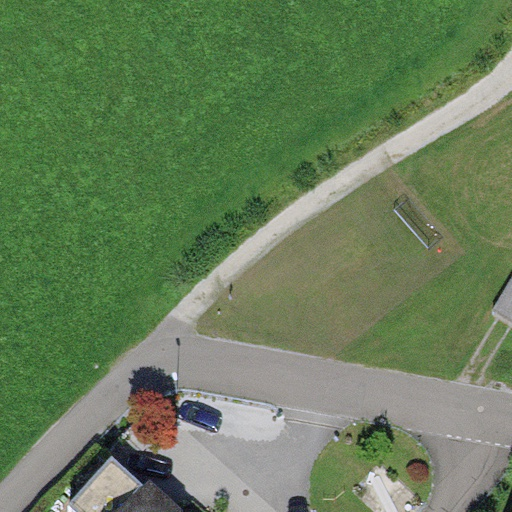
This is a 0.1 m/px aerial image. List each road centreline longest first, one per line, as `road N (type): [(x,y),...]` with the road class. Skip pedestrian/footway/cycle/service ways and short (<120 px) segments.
road 1 (residential): [(0,507),(98,407),(163,362),(511,419)]
road 2 (track): [(511,73),(275,228),(187,320),(163,362)]
